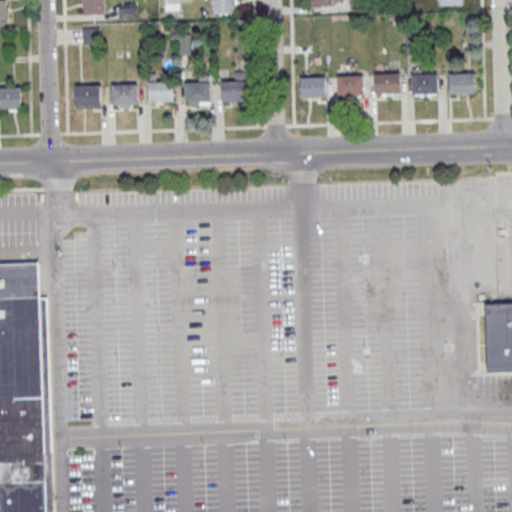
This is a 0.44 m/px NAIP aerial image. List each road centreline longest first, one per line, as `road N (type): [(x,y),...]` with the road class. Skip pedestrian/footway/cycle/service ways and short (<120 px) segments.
road 1 (tertiary): [(273,153),(50,160)]
road 2 (tertiary): [(501,147),(300,152)]
road 3 (residential): [(50,160),(44,0)]
road 4 (residential): [(273,153),(269,0)]
road 5 (residential): [(501,147),(496,0)]
